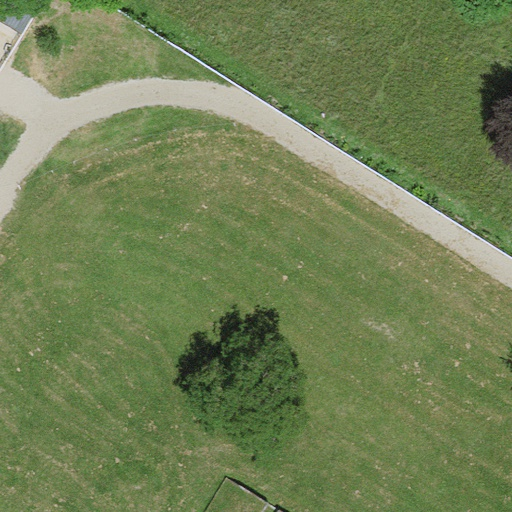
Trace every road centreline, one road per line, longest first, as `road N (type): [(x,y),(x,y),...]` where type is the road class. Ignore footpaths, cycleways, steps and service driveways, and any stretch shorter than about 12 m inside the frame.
road 1 (unknown): [(511,276),(275,128),(201,98)]
road 2 (unknown): [(177,92),(98,102),(52,129),(20,160),(0,196)]
